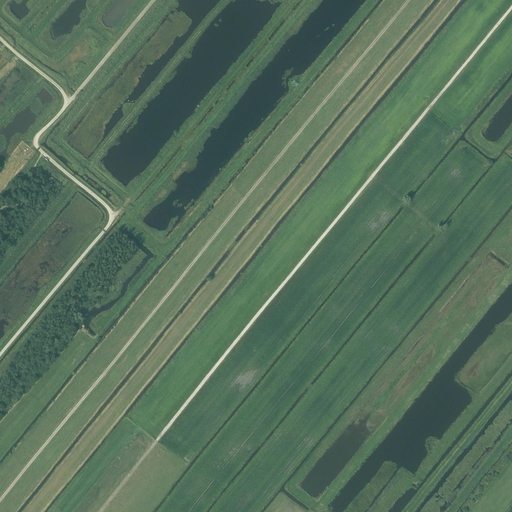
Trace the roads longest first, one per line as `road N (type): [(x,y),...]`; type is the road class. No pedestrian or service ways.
road 1 (track): [(511,6),(99,511)]
road 2 (track): [(0,355),(111,221),(109,208),(43,152)]
road 3 (track): [(43,152),(36,137),(66,104),(64,94),(0,38)]
road 4 (track): [(153,0),(66,104)]
